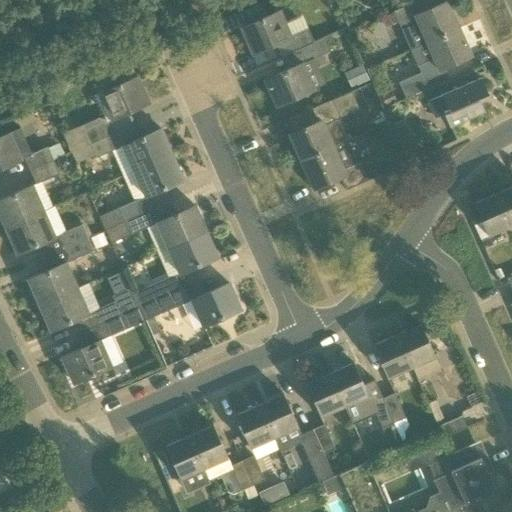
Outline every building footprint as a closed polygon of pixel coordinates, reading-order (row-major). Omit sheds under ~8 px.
[(411,49),(459,28),(447,1),(421,13),(416,2),(395,11),(399,22),(411,49)] [(385,28),(399,22),(395,11),(381,17),(385,28)] [(315,43),(309,29),(300,33),(292,36),(281,12),(242,27),(254,53),(276,44),(282,57),(298,50),(315,43)] [(405,98),(428,88),(450,78),(445,67),(472,56),(459,28),(411,49),(421,72),(399,82),(405,98)] [(315,43),(298,50),(303,63),(306,61),(308,61),(314,58),(318,67),(327,63),(323,54),(330,50),(324,38),(315,43)] [(315,88),(303,63),(288,69),(265,79),(277,106),(315,88)] [(370,80),(363,65),(344,73),(351,89),(370,80)] [(138,76),(99,94),(111,119),(149,103),(138,76)] [(488,94),(481,78),(428,101),(435,118),(445,114),(450,127),(485,111),(482,104),(480,105),(477,99),(488,94)] [(301,161),(347,141),(341,125),(362,115),(352,92),(311,110),(316,124),(290,134),(301,161)] [(414,143),(406,124),(404,119),(392,125),(402,148),(414,143)] [(72,152),(114,133),(108,121),(85,131),(82,125),(82,126),(63,134),(66,139),(65,139),(71,152),(72,152)] [(161,129),(123,146),(134,171),(172,154),(161,129)] [(0,168),(21,159),(9,133),(0,136),(0,168)] [(120,147),(114,133),(72,152),(77,163),(95,155),(96,158),(112,150),(120,147)] [(360,163),(358,164),(347,141),(301,161),(314,189),(340,177),(346,190),(384,173),(377,158),(361,165),(360,163)] [(60,143),(48,148),(54,160),(65,155),(60,143)] [(30,170),(54,160),(48,148),(48,147),(25,158),(30,170)] [(134,171),(145,196),(164,188),(183,180),(172,154),(134,171)] [(60,174),(54,160),(30,170),(37,184),(60,174)] [(0,213),(6,227),(44,211),(32,185),(0,199),(0,213)] [(511,186),(498,193),(511,224),(511,186)] [(489,237),(511,226),(511,224),(498,193),(474,203),(489,237)] [(100,216),(106,229),(116,225),(151,210),(145,196),(119,208),(110,212),(100,216)] [(195,206),(156,223),(167,248),(206,231),(195,206)] [(147,227),(156,223),(151,210),(116,225),(106,229),(112,242),(121,238),(130,234),(130,235),(147,227)] [(44,211),(6,227),(17,253),(55,236),(44,211)] [(65,248),(92,236),(86,222),(59,235),(65,248)] [(167,248),(179,273),(195,267),(218,257),(206,231),(167,248)] [(92,238),(96,248),(96,249),(108,244),(103,233),(100,234),(92,238)] [(92,236),(65,248),(70,261),(94,251),(88,238),(92,236)] [(40,304),(77,288),(67,263),(29,279),(40,304)] [(122,272),(109,278),(117,295),(130,289),(122,272)] [(175,291),(169,278),(134,293),(140,306),(175,291)] [(78,333),(121,315),(115,302),(100,309),(89,283),(78,288),(77,288),(40,304),(51,330),(72,321),(78,333)] [(207,293),(190,300),(203,326),(241,309),(229,283),(207,293)] [(175,291),(140,306),(146,320),(155,316),(181,304),(175,291)] [(112,366),(100,340),(127,328),(121,315),(78,333),(84,346),(63,357),(74,383),(112,366)] [(161,331),(155,316),(146,320),(153,335),(161,331)] [(397,335),(412,367),(436,357),(421,324),(397,335)] [(388,378),(412,367),(397,335),(373,345),(388,378)] [(330,373),(345,406),(353,424),(365,418),(357,401),(369,395),(354,363),(330,373)] [(321,417),(345,406),(330,373),(306,384),(321,417)] [(259,405),(274,437),(298,427),(284,394),(259,405)] [(383,399),(394,423),(404,444),(414,439),(405,418),(395,394),(383,399)] [(392,450),(404,444),(394,423),(383,399),(372,404),(392,450)] [(428,404),(436,422),(441,420),(444,418),(436,401),(428,404)] [(250,448),(274,437),(259,405),(236,415),(250,448)] [(437,427),(442,439),(467,428),(462,416),(437,427)] [(313,429),(324,454),(335,449),(325,424),(313,429)] [(209,479),(232,469),(233,469),(231,466),(228,458),(214,425),(190,436),(204,469),(209,479)] [(333,475),(324,454),(313,429),(299,435),(319,481),(333,475)] [(180,480),(204,469),(190,436),(166,446),(180,480)] [(446,454),(451,452),(455,450),(449,437),(440,441),(446,454)] [(434,480),(440,492),(448,510),(473,499),(473,501),(495,491),(475,443),(440,459),(429,464),(435,479),(434,480)] [(242,461),(254,486),(265,480),(254,455),(242,461)] [(254,486),(242,461),(231,466),(233,469),(232,469),(242,490),(242,491),(245,490),(254,486)] [(345,487),(339,475),(323,482),(328,495),(345,487)] [(271,486),(277,500),(289,494),(283,481),(271,486)] [(478,511),(473,501),(473,499),(448,510),(444,511),(478,511)]
